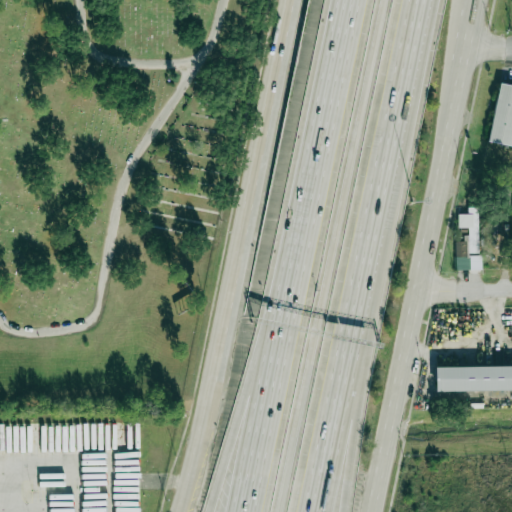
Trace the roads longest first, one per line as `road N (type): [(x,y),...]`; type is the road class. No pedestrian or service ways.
road 1 (primary): [(291,0),(184,511)]
road 2 (motorway): [(318,511),(423,0)]
road 3 (motorway): [(277,511),(376,0)]
road 4 (primary): [(372,511),(460,89)]
road 5 (motorway): [(347,511),(383,199)]
road 6 (motorway): [(343,0),(286,276)]
road 7 (motorway): [(286,276),(210,511)]
road 8 (motorway): [(286,276),(240,511)]
